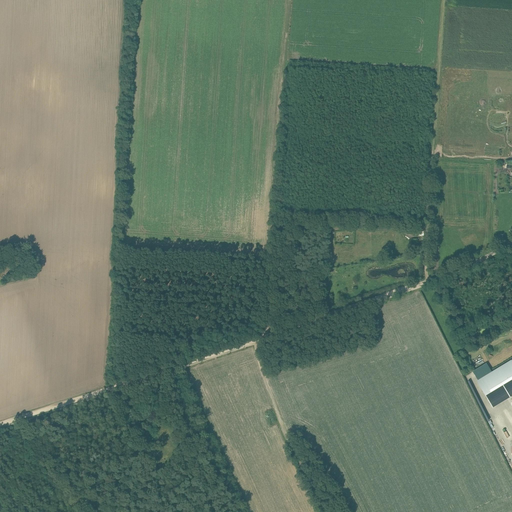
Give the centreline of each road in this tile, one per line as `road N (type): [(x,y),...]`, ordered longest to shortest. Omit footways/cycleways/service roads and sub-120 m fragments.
road 1 (track): [(265,336),(289,0)]
road 2 (track): [(428,282),(444,0)]
road 3 (track): [(0,425),(257,339)]
road 4 (track): [(326,511),(283,431),(257,339)]
road 5 (track): [(257,339),(422,283)]
